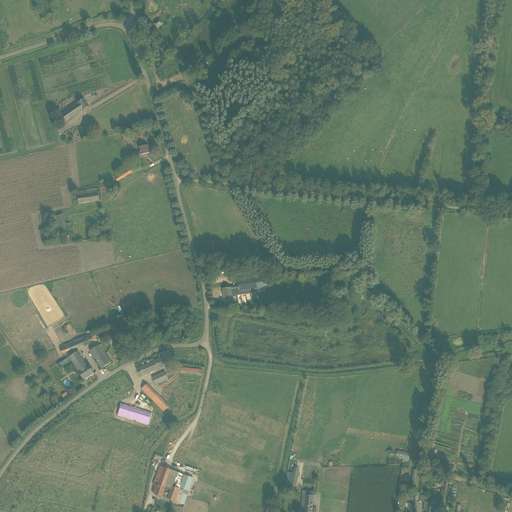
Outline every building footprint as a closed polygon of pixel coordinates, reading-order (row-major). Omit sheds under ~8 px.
[(82,111),(88,107),(83,99),(77,103),(77,104),(60,115),(65,122),(82,111)] [(135,159),(145,156),(145,154),(150,153),(147,145),(139,147),(140,152),(138,153),(137,152),(133,153),(135,159)] [(114,177),(117,182),(132,172),(129,168),(114,177)] [(78,204),(99,202),(98,191),(77,193),(78,204)] [(70,222),(65,223),(63,214),(57,215),(59,229),(71,226),(70,222)] [(263,291),(262,288),(261,279),(260,277),(238,281),(238,286),(231,288),(223,289),(225,304),(234,303),(234,304),(239,304),(237,295),(240,295),(263,291)] [(66,352),(94,340),(91,334),(63,346),(66,352)] [(107,340),(111,345),(117,341),(113,336),(107,340)] [(102,368),(105,366),(111,362),(100,345),(90,351),(102,368)] [(162,357),(136,369),(140,377),(163,366),(163,365),(172,361),(167,351),(161,354),(162,357)] [(84,381),(94,374),(88,366),(87,366),(78,352),(69,358),(78,372),(84,381)] [(201,376),(201,370),(181,367),(180,373),(201,376)] [(168,379),(165,372),(152,378),(155,385),(168,379)] [(141,389),(163,412),(169,406),(168,405),(147,384),(141,389)] [(121,405),(118,415),(147,424),(151,414),(121,405)] [(401,459),(407,460),(408,460),(410,454),(403,453),(397,452),(396,457),(401,458),(401,457),(402,457),(401,459)] [(160,466),(155,481),(158,483),(164,468),(160,466)] [(157,485),(165,488),(166,485),(171,470),(164,468),(158,483),(157,485)] [(172,487),(177,472),(171,470),(166,485),(172,487)] [(179,489),(184,475),(177,472),(172,487),(179,489)] [(287,472),(285,483),(294,485),(296,474),(287,472)] [(193,478),(184,475),(179,489),(174,501),(184,505),(193,478)] [(167,489),(171,490),(168,499),(174,501),(179,489),(172,487),(166,485),(165,488),(157,485),(158,483),(155,481),(153,485),(157,486),(154,494),(162,497),(164,491),(165,491),(166,491),(167,489)] [(304,509),(303,511),(311,511),(313,496),(313,493),(306,492),(305,495),(304,505),(302,505),(302,508),(304,509)] [(435,511),(434,511),(435,503),(424,502),(423,511),(426,511),(435,511)]
